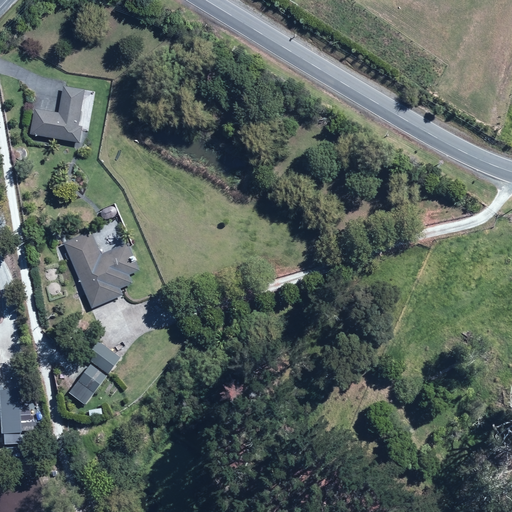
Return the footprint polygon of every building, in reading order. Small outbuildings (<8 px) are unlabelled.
[(31,120),(30,133),(82,139),(84,121),(81,120),(85,86),(63,84),(60,110),(35,107),(34,120),(31,120)] [(121,289),(134,283),(130,275),(141,271),(129,243),(103,254),(93,231),(65,243),(93,308),(124,295),(121,289)] [(57,263),(42,266),(50,302),(66,299),(57,263)] [(74,344),(79,348),(84,341),(79,337),(74,344)] [(100,339),(88,356),(109,372),(122,356),(100,339)] [(109,374),(93,363),(72,391),(87,403),(109,374)] [(4,391),(2,391),(4,432),(24,431),(22,388),(4,389),(4,391)]
